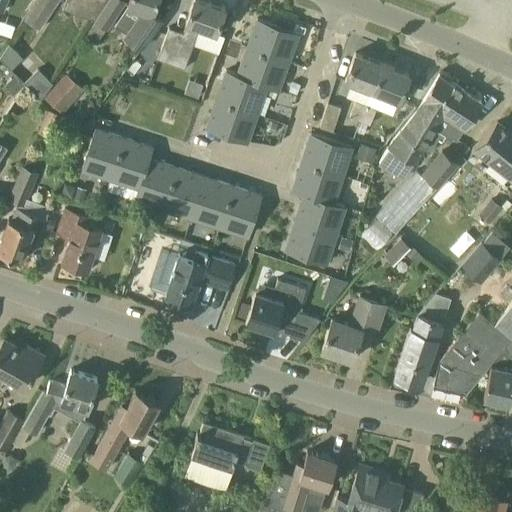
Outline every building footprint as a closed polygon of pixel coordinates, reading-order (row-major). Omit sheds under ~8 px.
[(58,0),(34,0),(23,17),(39,28),(58,0)] [(93,19),(94,19),(106,0),(65,0),(65,2),(62,7),(93,19)] [(124,0),(106,0),(94,19),(95,20),(106,27),(107,28),(124,0)] [(156,0),(128,0),(127,5),(140,9),(124,34),(142,47),(162,19),(153,12),(156,0)] [(225,6),(206,0),(192,0),(185,23),(187,23),(183,33),(169,28),(158,59),(185,68),(199,27),(215,33),(225,6)] [(273,15),(270,22),(287,28),(290,21),(273,15)] [(297,32),(257,18),(247,46),(287,61),(297,32)] [(101,33),(101,34),(106,27),(95,20),(91,27),(92,28),(101,33)] [(23,58),(9,45),(0,54),(0,56),(11,69),(23,58)] [(247,46),(236,75),(266,85),(277,89),(287,61),(247,46)] [(371,90),(382,64),(354,53),(344,79),(371,90)] [(408,74),(382,64),(371,90),(398,100),(408,74)] [(25,79),(40,94),(53,80),(38,66),(25,79)] [(66,72),(44,96),(61,111),(72,99),(83,88),(66,72)] [(266,85),(236,75),(226,72),(216,99),(256,113),(266,85)] [(434,126),(454,97),(460,88),(438,74),(414,113),(385,149),(378,162),(403,177),(421,147),(434,126)] [(24,84),(15,75),(5,85),(13,95),(24,84)] [(291,81),(288,90),(297,93),(300,84),(291,81)] [(481,102),(460,88),(434,126),(421,147),(429,152),(438,137),(443,139),(446,134),(456,140),(481,102)] [(216,99),(206,127),(246,141),(256,113),(216,99)] [(360,119),(366,104),(356,99),(349,115),(360,119)] [(341,105),(327,101),(319,126),(333,130),(341,105)] [(376,108),(366,104),(360,119),(370,124),(376,108)] [(59,113),(47,109),(38,130),(51,135),(59,113)] [(270,120),(266,130),(275,133),(278,123),(270,120)] [(360,121),(356,130),(363,133),(368,124),(360,121)] [(511,133),(497,122),(476,148),(511,176),(511,133)] [(123,137),(95,128),(81,168),(110,177),(123,137)] [(301,161),(342,174),(352,146),(311,132),(301,161)] [(135,198),(148,158),(152,147),(123,137),(110,177),(138,186),(134,198),(135,198)] [(377,148),(361,143),(356,157),(372,162),(377,148)] [(456,163),(441,151),(422,172),(436,186),(456,163)] [(164,207),(177,167),(148,158),(135,198),(164,207)] [(342,174),(301,161),(292,190),(303,193),(344,206),(344,205),(333,201),(342,174)] [(38,172),(25,166),(12,199),(24,204),(26,197),(28,198),(38,172)] [(192,217),(205,177),(177,167),(164,207),(192,217)] [(220,226),(233,186),(205,177),(192,217),(220,226)] [(78,185),(74,197),(83,200),(87,188),(78,185)] [(261,195),(233,186),(220,226),(248,235),(261,195)] [(303,193),(299,206),(294,221),(335,235),(344,206),(303,193)] [(503,207),(491,197),(478,213),(490,223),(503,207)] [(379,217),(400,228),(408,212),(387,201),(379,217)] [(15,206),(11,219),(9,218),(0,240),(0,251),(21,259),(27,243),(36,246),(46,217),(15,206)] [(101,228),(87,223),(89,216),(65,208),(57,232),(69,236),(61,261),(87,270),(101,228)] [(45,227),(53,230),(56,220),(48,218),(45,227)] [(294,221),(285,250),(326,263),(335,235),(294,221)] [(411,244),(410,245),(400,236),(384,253),(393,262),(405,251),(417,262),(423,256),(411,244)] [(352,240),(342,237),(338,248),(349,251),(352,240)] [(499,260),(480,242),(461,263),(481,281),(499,260)] [(200,279),(226,288),(234,264),(196,251),(193,258),(178,253),(164,295),(191,304),(200,279)] [(337,300),(344,278),(326,273),(320,295),(337,300)] [(306,288),(277,278),(271,296),(255,290),(245,321),(272,330),(280,307),(297,312),(298,312),(298,311),(306,288)] [(433,289),(427,310),(446,315),(452,295),(433,289)] [(363,324),(378,329),(386,304),(359,296),(350,324),(331,318),(321,348),(351,358),(363,324)] [(511,301),(494,323),(510,337),(511,335),(511,301)] [(491,360),(510,337),(494,323),(478,310),(439,358),(432,385),(464,393),(488,364),(490,365),(491,360)] [(298,312),(297,312),(289,335),(303,339),(320,318),(298,311),(298,312)] [(436,337),(435,336),(440,321),(417,313),(412,328),(410,327),(394,374),(420,383),(436,337)] [(511,389),(511,367),(505,366),(511,357),(511,335),(510,337),(491,360),(490,365),(483,397),(509,403),(511,389)] [(43,355),(25,344),(22,349),(3,338),(0,343),(0,377),(2,373),(24,386),(43,355)] [(22,424),(37,432),(55,399),(87,409),(97,378),(70,369),(65,385),(49,380),(46,391),(42,390),(22,424)] [(130,425),(142,432),(158,403),(135,390),(126,407),(121,405),(107,431),(92,459),(105,467),(121,439),(122,439),(130,425)] [(9,410),(0,425),(0,442),(8,447),(24,419),(9,410)] [(96,426),(81,418),(64,447),(79,456),(96,426)] [(270,442),(203,420),(199,432),(197,431),(195,438),(196,439),(192,452),(185,471),(225,484),(232,465),(235,459),(246,462),(245,464),(261,470),(270,442)] [(141,459),(126,451),(114,472),(130,480),(141,459)] [(335,459),(307,451),(303,464),(296,462),(293,474),(283,470),(255,511),(298,511),(305,490),(323,496),(335,459)] [(380,470),(359,464),(347,501),(337,498),(332,511),(365,511),(366,510),(373,511),(409,511),(424,493),(401,486),(401,484),(378,476),(380,470)] [(494,511),(498,499),(470,492),(468,500),(452,496),(448,511),(494,511)]
